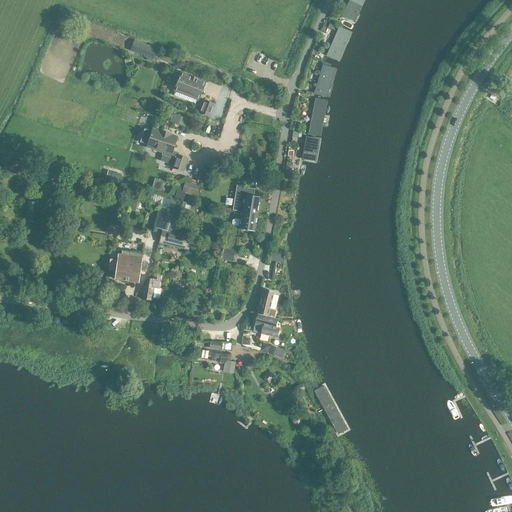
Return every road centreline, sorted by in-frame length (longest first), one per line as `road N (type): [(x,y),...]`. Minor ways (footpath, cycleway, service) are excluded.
road 1 (unclassified): [(0,298),(207,327),(238,318),(272,213),(294,86),(334,0)]
road 2 (secondary): [(511,419),(450,303),(436,227),(449,138),(483,68),(511,32)]
